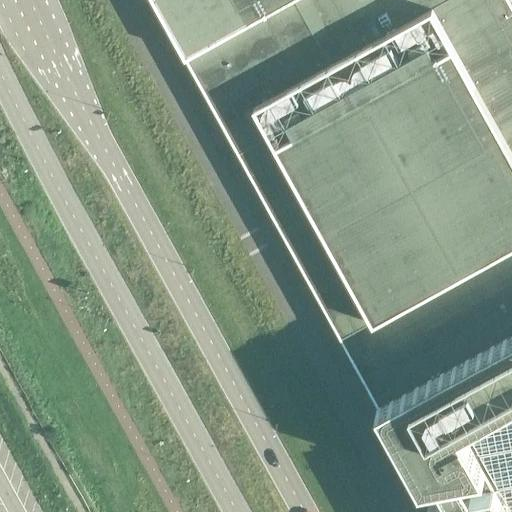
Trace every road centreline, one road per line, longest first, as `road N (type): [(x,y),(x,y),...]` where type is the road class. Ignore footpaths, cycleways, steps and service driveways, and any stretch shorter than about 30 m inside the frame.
road 1 (unknown): [(511,320),(444,355),(398,352),(245,97),(248,82),(405,0)]
road 2 (unclassified): [(119,0),(401,511)]
road 3 (primary): [(304,511),(105,152),(31,0)]
road 4 (primary): [(0,72),(42,165),(235,511)]
